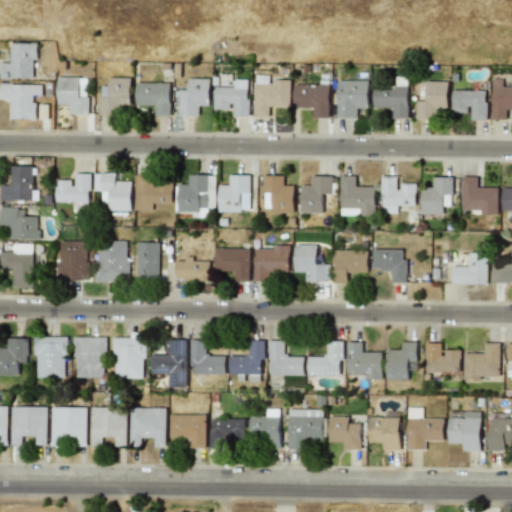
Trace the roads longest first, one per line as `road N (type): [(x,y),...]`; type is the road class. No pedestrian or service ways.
road 1 (residential): [(0,143),(511,151)]
road 2 (residential): [(0,309),(511,315)]
road 3 (tertiary): [(0,489),(511,493)]
